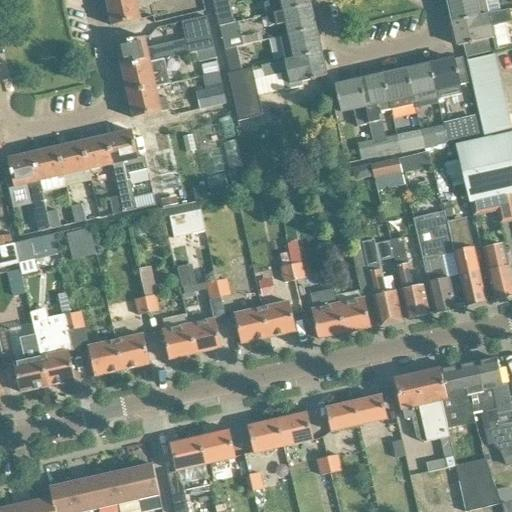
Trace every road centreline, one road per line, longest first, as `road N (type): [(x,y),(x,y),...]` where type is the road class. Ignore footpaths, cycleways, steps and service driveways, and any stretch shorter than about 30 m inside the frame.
road 1 (residential): [(0,442),(81,425),(127,403),(511,322)]
road 2 (residential): [(0,88),(8,124),(22,134),(116,112),(94,0)]
road 3 (residential): [(321,0),(330,39),(341,54),(359,56),(421,43),(434,33),(433,0)]
